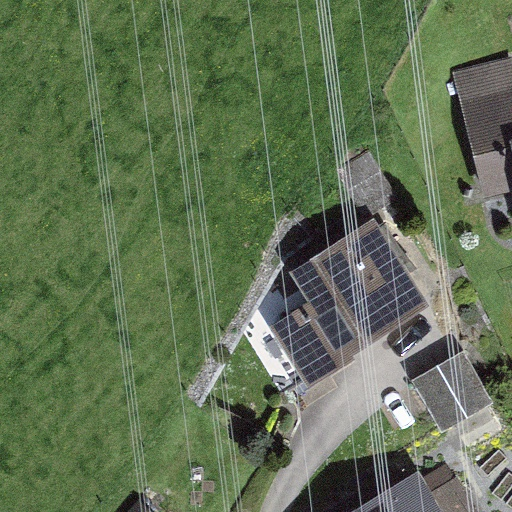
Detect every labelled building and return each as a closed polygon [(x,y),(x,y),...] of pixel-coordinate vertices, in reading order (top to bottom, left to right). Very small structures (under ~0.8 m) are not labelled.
[(511,66),(511,61),(457,74),(486,191),(511,184),(511,66)] [(340,173),(365,211),(392,194),(368,155),(340,173)] [(250,344),(281,392),(347,350),(345,346),(417,301),(396,268),(407,260),(383,223),(299,276),(305,285),(281,300),(292,317),(250,344)] [(493,401),(463,350),(411,380),(441,431),(493,401)] [(432,510),(415,481),(361,511),(467,511),(457,494),(432,510)]
